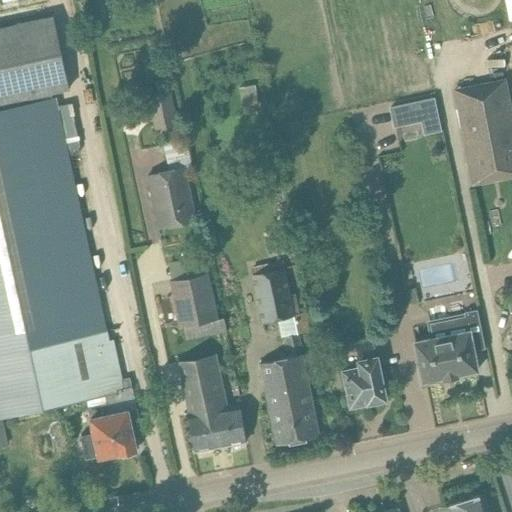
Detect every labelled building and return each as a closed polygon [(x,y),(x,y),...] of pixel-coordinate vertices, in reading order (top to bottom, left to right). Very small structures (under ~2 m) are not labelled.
[(54,16),(15,24),(0,26),(0,104),(51,94),(70,90),(54,16)] [(511,111),(506,79),(453,90),(472,186),(511,177),(511,111)] [(172,91),(149,96),(156,129),(179,124),(172,91)] [(0,416),(85,398),(86,404),(97,401),(96,396),(132,388),(129,378),(120,380),(111,337),(104,338),(53,96),(51,96),(51,94),(0,104),(0,416)] [(433,97),(413,101),(417,119),(422,118),(425,133),(440,130),(433,97)] [(406,125),(393,128),(397,142),(424,135),(421,124),(407,127),(406,125)] [(164,143),(170,171),(147,176),(158,228),(195,220),(184,168),(192,166),(186,138),(164,143)] [(284,268),(252,276),(262,323),(294,316),(284,268)] [(224,318),(217,320),(207,273),(170,280),(180,327),(203,323),(205,334),(226,330),(224,318)] [(422,382),(477,370),(473,351),(485,349),(477,309),(464,312),(465,316),(430,323),(433,339),(414,343),(419,365),(416,366),(419,378),(421,377),(422,382)] [(319,436),(315,417),(298,335),(284,338),(288,358),(259,364),(276,445),(319,436)] [(389,386),(386,370),(379,372),(372,337),(354,341),(360,368),(343,372),(351,406),(385,399),(382,387),(389,386)] [(227,408),(216,354),(179,361),(190,414),(187,415),(194,451),(246,441),(239,406),(227,408)] [(101,417),(97,401),(86,404),(93,433),(80,436),(85,459),(98,456),(99,457),(119,453),(111,414),(101,417)] [(136,409),(111,414),(119,453),(136,449),(131,427),(140,425),(136,409)] [(447,511),(489,511),(483,494),(445,506),(447,511)]
